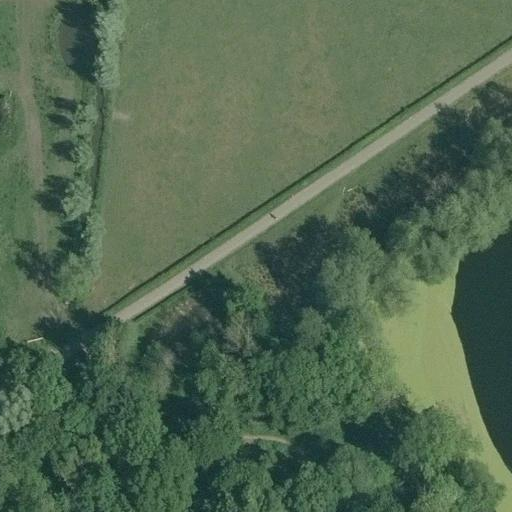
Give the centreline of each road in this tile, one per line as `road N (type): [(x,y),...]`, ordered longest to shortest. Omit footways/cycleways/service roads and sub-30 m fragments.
road 1 (track): [(45,359),(113,323),(511,57)]
road 2 (track): [(166,511),(95,438),(45,359)]
